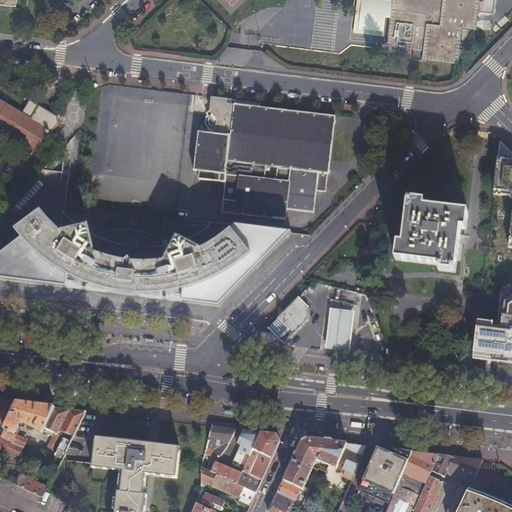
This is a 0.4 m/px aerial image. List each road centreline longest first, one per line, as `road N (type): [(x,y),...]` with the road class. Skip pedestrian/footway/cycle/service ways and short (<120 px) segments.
road 1 (residential): [(456,101),(75,59)]
road 2 (residential): [(456,101),(203,362)]
road 3 (primary): [(511,408),(298,379)]
road 4 (primary): [(303,405),(511,427)]
road 5 (primary): [(25,355),(114,379),(206,390)]
road 6 (primary): [(203,362),(25,355)]
road 7 (residential): [(0,391),(158,410)]
